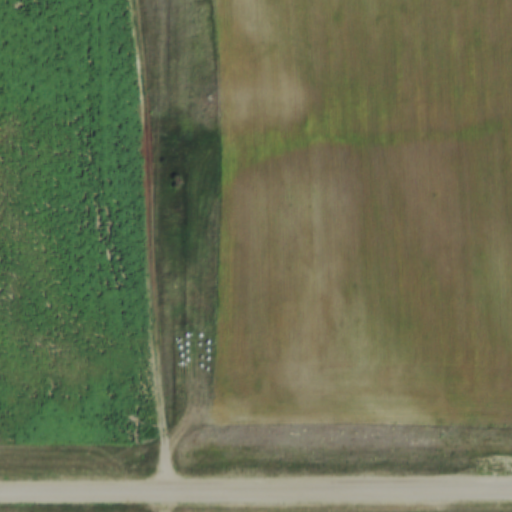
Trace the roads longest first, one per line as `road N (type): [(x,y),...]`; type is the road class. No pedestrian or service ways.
road 1 (track): [(151,0),(160,37),(165,511)]
road 2 (tertiary): [(0,480),(511,476)]
